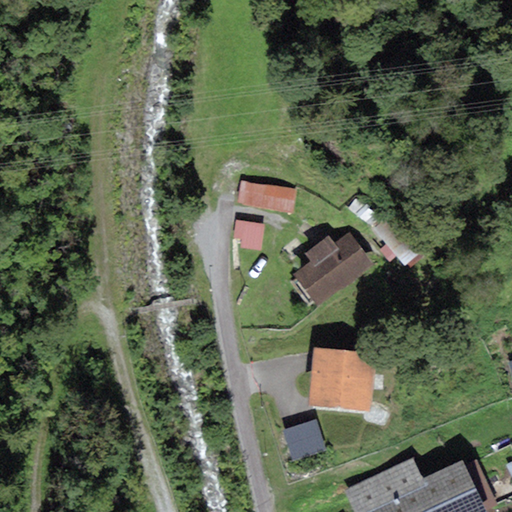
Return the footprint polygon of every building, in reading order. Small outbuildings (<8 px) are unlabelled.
[(295,189),(239,180),(235,203),(292,212),(295,189)] [(383,216),(357,197),(348,209),(371,226),(383,216)] [(390,210),(383,216),(371,226),(387,245),(381,251),(390,261),(397,255),(399,258),(405,265),(407,263),(411,268),(428,254),(390,210)] [(265,224),(236,220),(234,238),(242,239),(241,248),(262,250),(265,224)] [(310,262),(293,274),(318,307),(374,267),(349,233),(335,244),(329,236),(304,254),(310,262)] [(374,353),(313,347),(307,406),(368,412),(374,353)] [(326,450),(316,420),(282,431),(292,462),(326,450)] [(485,511),(464,466),(461,460),(422,478),(412,458),(344,490),(354,511),(485,511)] [(464,466),(485,511),(498,505),(477,460),(464,466)]
